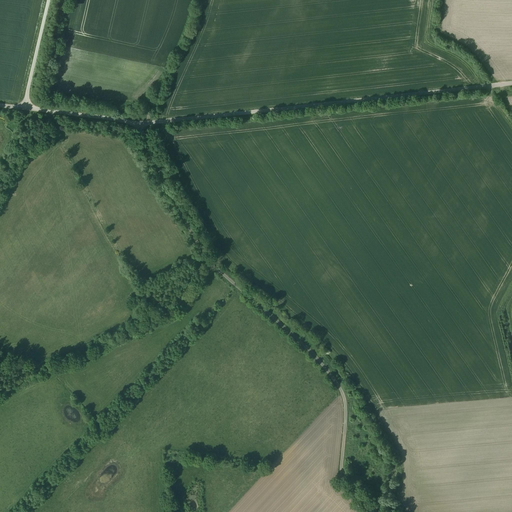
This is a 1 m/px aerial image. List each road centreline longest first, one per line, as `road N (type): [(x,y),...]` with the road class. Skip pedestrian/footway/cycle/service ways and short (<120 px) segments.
road 1 (unclassified): [(369,511),(331,466),(335,391),(217,260),(137,123)]
road 2 (unclassified): [(511,83),(137,123)]
